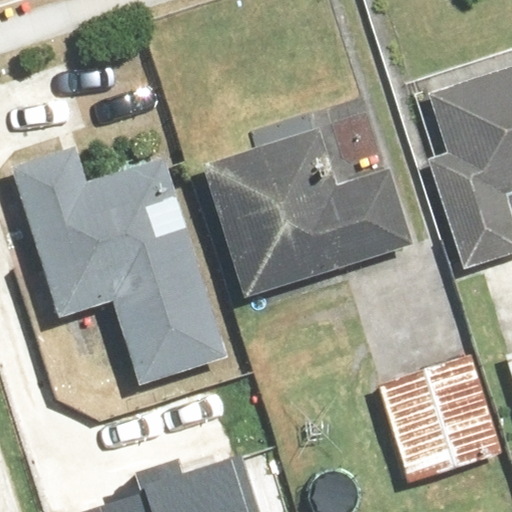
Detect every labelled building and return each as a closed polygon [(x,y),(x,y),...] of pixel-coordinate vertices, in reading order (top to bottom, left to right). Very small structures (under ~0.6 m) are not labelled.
[(511,74),(394,111),(448,285),(511,265),(511,74)] [(369,113),(186,169),(229,309),(413,253),(369,113)] [(73,141),(0,162),(0,185),(36,310),(101,291),(129,385),(214,360),(155,161),(84,181),(73,141)] [(511,350),(494,356),(511,415),(511,350)] [(463,356),(364,387),(395,489),(494,458),(463,356)] [(72,491),(78,511),(256,511),(237,444),(72,491)]
